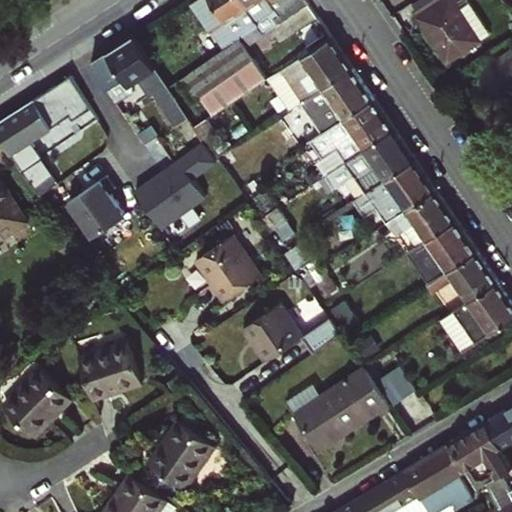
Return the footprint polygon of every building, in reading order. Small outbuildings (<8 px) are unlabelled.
[(262,25),(245,0),(195,0),(214,28),(217,26),(229,18),(233,25),(221,32),(230,46),(243,38),(262,25)] [(285,17),(274,0),(245,0),(262,25),(266,31),(285,17)] [(274,0),(285,17),(310,0),(274,0)] [(458,0),(446,0),(425,14),(454,58),(494,32),(473,0),(463,7),(458,0)] [(336,35),(324,17),(305,31),(317,48),(336,35)] [(229,18),(217,26),(221,32),(233,25),(229,18)] [(356,65),(336,35),(317,48),(289,66),(310,97),(356,65)] [(271,79),(243,38),(230,46),(198,68),(182,79),(197,101),(210,92),(223,111),(271,79)] [(132,83),(111,51),(97,60),(118,92),(132,83)] [(511,60),(499,70),(511,89),(511,60)] [(356,65),(310,97),(307,99),(317,113),(331,104),(332,105),(338,102),(348,117),(377,97),(356,65)] [(48,154),(39,138),(98,106),(80,75),(3,117),(28,165),(48,154)] [(377,97),(348,117),(343,120),(330,129),(322,134),(328,141),(335,136),(350,158),(397,126),(377,97)] [(326,122),(330,129),(343,120),(338,114),(326,122)] [(397,126),(350,158),(340,165),(351,181),(360,174),(371,191),(419,159),(397,126)] [(217,191),(204,173),(226,157),(210,135),(140,186),(170,225),(217,191)] [(371,191),(391,220),(439,189),(435,184),(419,159),(371,191)] [(81,189),(105,232),(140,212),(116,169),(81,189)] [(0,239),(28,221),(3,181),(0,182),(0,239)] [(439,189),(391,220),(412,251),(459,219),(439,189)] [(459,219),(412,251),(432,281),(479,249),(459,219)] [(238,231),(199,256),(227,298),(266,273),(238,231)] [(479,249),(432,281),(452,311),(500,280),(479,249)] [(511,297),(500,280),(452,311),(445,316),(466,349),(511,318),(511,297)] [(284,300),(244,326),(266,361),(306,335),(284,300)] [(85,351),(98,392),(148,375),(134,335),(85,351)] [(367,367),(362,360),(292,407),(315,441),(344,421),(348,427),(389,399),(367,367)] [(43,361),(5,396),(33,427),(72,392),(43,361)] [(397,402),(418,388),(402,364),(380,379),(397,402)] [(511,404),(486,420),(503,447),(511,441),(511,404)] [(216,437),(180,413),(151,456),(187,480),(216,437)] [(503,447),(486,420),(448,444),(464,469),(485,455),(498,476),(502,473),(511,467),(511,465),(505,454),(501,448),(503,447)] [(319,447),(348,427),(344,421),(315,441),(319,447)] [(421,493),(422,495),(432,511),(441,511),(443,511),(455,503),(460,511),(477,500),(460,473),(444,446),(406,469),(421,493)] [(511,467),(502,473),(511,490),(511,467)] [(388,511),(421,493),(406,469),(360,497),(368,511),(388,511)] [(170,511),(180,499),(144,474),(116,511),(170,511)] [(511,511),(511,491),(492,503),(496,510),(492,511),(511,511)] [(368,511),(360,497),(339,509),(341,511),(368,511)]
